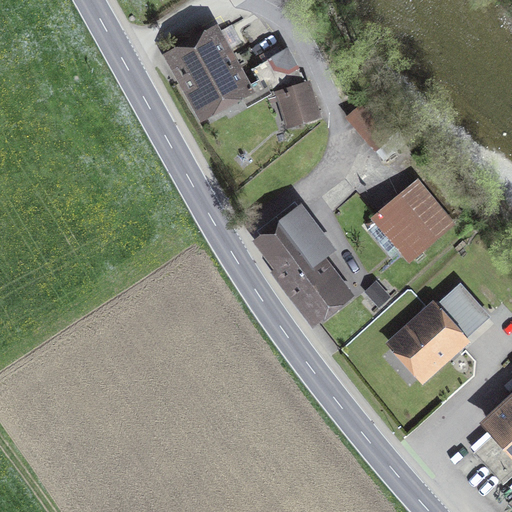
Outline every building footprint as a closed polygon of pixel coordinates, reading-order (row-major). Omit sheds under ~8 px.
[(171,58),(202,113),(246,89),(241,80),(215,34),(171,58)] [(246,89),(259,82),(268,99),(280,95),(289,124),(316,115),(307,86),(304,87),(286,54),(241,80),(246,89)] [(347,118),(375,150),(394,133),(367,101),(347,118)] [(376,216),(411,258),(452,224),(416,182),(376,216)] [(314,318),(344,294),(316,258),(330,248),(301,209),(262,239),(282,265),(273,272),(286,289),(290,286),(314,318)] [(391,298),(376,281),(363,292),(378,309),(391,298)] [(487,316),(460,286),(445,300),(472,330),(487,316)] [(397,343),(424,373),(458,342),(431,312),(397,343)] [(511,403),(490,423),(498,433),(476,453),(503,482),(511,473),(511,403)]
